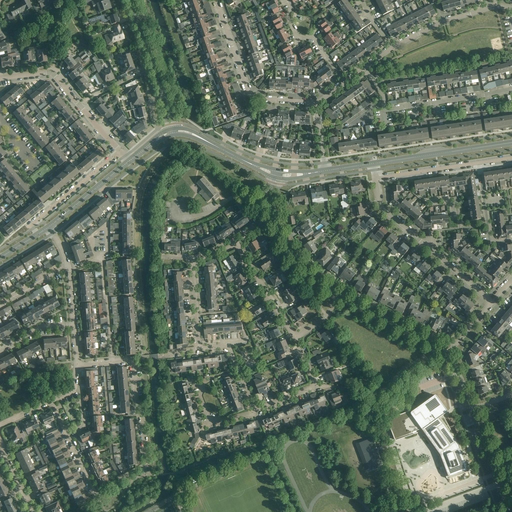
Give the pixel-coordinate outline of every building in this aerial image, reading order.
[(20,3),(15,6),(19,14),(21,18),(25,16),(23,12),(25,11),(24,11),(32,7),(27,0),(25,0),(20,3)] [(103,2),(102,0),(97,0),(91,2),(93,7),(97,6),(99,12),(111,9),(108,0),(103,2)] [(183,3),(185,9),(188,8),(198,5),(196,0),(192,0),(186,2),(183,3)] [(271,9),(278,5),(277,3),(278,3),(276,0),(274,0),(269,3),(267,1),(261,4),(262,7),(266,5),(267,8),(270,6),(271,9)] [(341,8),(348,3),(346,0),(341,0),(337,4),(339,7),(338,7),(340,9),(341,8)] [(386,0),(378,5),(380,10),(389,6),(386,0)] [(456,8),(453,0),(447,2),(450,11),(453,10),(452,9),(456,8)] [(447,11),(450,11),(447,2),(441,3),(444,11),(447,10),(447,11)] [(344,13),(352,7),(348,3),(341,8),(344,13)] [(391,4),(389,5),(389,6),(380,10),(383,15),(394,10),(391,4)] [(198,5),(188,8),(190,14),(200,10),(198,5)] [(271,14),(272,17),(275,15),(274,14),(282,10),(281,7),(279,8),(278,5),(271,9),(273,13),(271,14)] [(426,8),(431,18),(433,17),(432,15),(436,14),(431,5),(426,8)] [(19,14),(15,6),(9,9),(11,14),(8,15),(12,22),(16,20),(14,17),(19,14)] [(352,7),(344,13),(343,14),(346,19),(348,18),(355,12),(352,7)] [(431,18),(426,8),(420,11),(424,19),(428,18),(428,19),(431,18)] [(202,16),(200,10),(190,14),(192,19),(195,18),(202,16)] [(424,19),(420,11),(414,13),(419,24),(422,22),(421,21),(424,19)] [(238,23),(247,20),(246,17),(250,16),(249,12),(245,14),(245,15),(236,18),(238,23)] [(351,23),(359,17),(355,12),(348,18),(348,19),(351,23)] [(104,22),(108,21),(110,21),(111,24),(114,23),(118,22),(118,21),(119,21),(118,18),(117,18),(116,14),(112,16),(110,13),(102,15),(103,18),(100,20),(101,21),(102,22),(103,22),(104,22)] [(419,24),(414,13),(409,16),(413,25),(417,23),(417,25),(419,24)] [(206,18),(208,17),(207,14),(202,16),(195,18),(192,19),(194,24),(197,23),(205,21),(203,17),(205,16),(206,18)] [(103,18),(102,15),(87,20),(90,25),(97,23),(96,21),(100,20),(103,18)] [(273,22),(274,24),(282,20),(280,17),(279,18),(278,15),(276,17),(276,16),(276,17),(275,15),(272,17),(273,18),(270,20),(271,22),(273,22)] [(409,16),(403,19),(408,29),(411,28),(410,27),(413,25),(409,16)] [(362,22),(359,17),(351,23),(349,24),(353,29),(362,22)] [(320,30),(331,22),(329,19),(327,21),(325,19),(322,21),(321,20),(316,23),(319,27),(321,29),(320,30)] [(408,29),(403,19),(397,22),(402,31),(405,29),(406,30),(408,29)] [(249,25),(247,20),(238,23),(240,29),(249,25)] [(271,35),(274,33),(278,31),(277,30),(284,26),(282,24),(283,23),(282,20),(274,24),(276,28),(269,32),(271,35)] [(365,25),(362,22),(353,29),(354,31),(356,29),(358,32),(366,27),(371,23),(369,20),(365,23),(365,24),(365,25)] [(196,29),(199,28),(211,24),(210,22),(208,23),(208,24),(206,24),(205,21),(197,23),(194,24),(196,29)] [(331,22),(320,30),(322,33),(323,32),(325,34),(329,31),(331,30),(329,27),(333,25),(331,22)] [(402,31),(397,22),(392,25),(397,35),(399,34),(399,33),(402,31)] [(120,30),(119,24),(112,27),(114,32),(104,35),(107,45),(124,38),(121,29),(120,30)] [(196,29),(192,31),(193,33),(196,32),(197,35),(199,34),(208,31),(207,27),(209,27),(211,26),(211,24),(199,28),(196,29)] [(242,34),(251,31),(249,25),(240,29),(242,34)] [(397,35),(392,25),(386,28),(391,37),(394,35),(395,36),(397,35)] [(280,38),(288,34),(286,31),(285,32),(283,29),(278,32),(278,31),(274,33),(275,36),(278,34),(280,38)] [(244,39),(253,36),(257,35),(256,32),(254,33),(254,30),(251,31),(242,34),(244,39)] [(202,39),(212,35),(214,35),(214,34),(214,32),(211,33),(212,34),(209,34),(208,31),(199,34),(201,39),(202,38),(202,39)] [(324,38),(327,43),(337,36),(339,35),(337,32),(333,36),(331,33),(324,38)] [(342,37),(342,34),(341,33),(339,35),(337,36),(327,43),(329,46),(330,45),(331,46),(331,48),(333,48),(334,47),(336,45),(338,47),(341,45),(337,40),(342,37)] [(199,46),(200,45),(202,44),(210,42),(209,38),(211,37),(211,38),(212,39),(217,37),(216,34),(214,34),(214,35),(212,35),(202,39),(202,38),(201,39),(200,39),(197,41),(198,44),(196,45),(196,46),(199,46)] [(288,34),(280,38),(282,42),(279,43),(280,44),(278,45),(279,47),(283,45),(283,44),(289,40),(288,38),(289,37),(288,34)] [(377,34),(372,38),(379,47),(381,45),(380,44),(383,42),(377,34)] [(253,36),(244,39),(246,45),(255,42),(253,36)] [(379,47),(372,38),(367,41),(373,49),(376,47),(377,48),(379,47)] [(5,54),(7,54),(11,53),(8,40),(3,41),(4,43),(0,44),(0,52),(4,51),(5,54)] [(248,50),(256,47),(258,46),(257,41),(255,42),(246,45),(248,50)] [(373,49),(367,41),(362,45),(369,54),(371,53),(370,52),(373,49)] [(202,50),(204,49),(216,45),(215,43),(213,44),(213,45),(211,45),(210,42),(202,44),(200,45),(202,50)] [(282,49),(284,53),(291,50),(291,49),(292,49),(290,46),(289,47),(288,44),(284,46),(283,45),(279,47),(280,50),(282,49)] [(216,45),(204,49),(206,55),(213,52),(212,48),(214,48),(217,47),(216,45)] [(302,47),(308,57),(311,56),(313,54),(309,45),(306,47),(305,45),(302,47)] [(369,54),(362,45),(357,49),(363,57),(366,55),(367,56),(369,54)] [(256,47),(248,50),(250,55),(256,53),(258,52),(256,47)] [(304,60),(308,57),(302,47),(303,48),(300,50),(299,48),(297,49),(301,58),(302,57),(304,60)] [(34,50),(34,48),(27,49),(27,52),(23,53),(24,61),(31,60),(31,62),(35,61),(34,50)] [(47,61),(45,49),(37,50),(38,62),(47,61)] [(363,57),(357,49),(352,53),(359,62),(361,60),(360,59),(363,57)] [(291,50),(284,53),(287,58),(287,65),(295,66),(296,55),(293,54),(291,50)] [(78,62),(84,58),(87,56),(83,51),(78,55),(79,56),(76,59),(73,61),(69,56),(64,61),(68,66),(65,68),(68,71),(69,70),(78,62)] [(213,52),(206,55),(208,60),(214,58),(219,56),(225,54),(224,51),(217,53),(217,54),(217,55),(215,55),(213,52)] [(124,64),(132,61),(129,54),(124,56),(123,53),(125,53),(125,52),(116,55),(118,61),(122,59),(124,64)] [(250,55),(247,56),(245,57),(247,62),(249,62),(260,58),(258,52),(256,53),(250,55)] [(218,59),(228,56),(227,53),(225,54),(219,56),(214,58),(208,60),(204,61),(206,66),(209,65),(217,62),(216,60),(218,59)] [(359,62),(352,53),(347,56),(353,64),(356,62),(357,63),(359,62)] [(353,64),(347,56),(342,60),(348,69),(351,68),(350,67),(353,64)] [(12,66),(11,57),(1,58),(2,67),(12,66)] [(260,58),(249,62),(251,67),(259,64),(258,61),(261,60),(260,58)] [(348,69),(342,60),(337,64),(342,72),(346,70),(346,71),(348,69)] [(104,71),(99,61),(93,64),(99,74),(101,73),(106,83),(110,81),(109,80),(113,77),(109,69),(104,71)] [(132,61),(124,64),(125,68),(122,69),(124,73),(134,69),(132,61)] [(72,80),(76,78),(81,73),(78,69),(81,66),(78,62),(69,70),(71,73),(68,75),(72,80)] [(218,66),(217,62),(209,65),(206,66),(208,71),(211,70),(213,69),(223,66),(225,65),(226,65),(227,64),(226,62),(220,64),(220,65),(218,66)] [(251,67),(253,73),(261,69),(259,64),(251,67)] [(323,71),(329,79),(333,75),(334,73),(328,64),(326,66),(327,68),(323,71)] [(497,65),(499,74),(506,73),(504,65),(500,66),(500,64),(497,65)] [(213,69),(211,70),(210,70),(212,75),(215,74),(223,72),(221,68),(224,67),(224,68),(226,67),(226,65),(225,65),(223,66),(213,69)] [(493,76),(499,74),(497,65),(495,66),(495,67),(491,68),(493,76)] [(487,77),(493,76),(491,68),(488,69),(488,67),(485,68),(487,77)] [(487,77),(485,68),(482,69),(483,70),(479,71),(482,82),(488,80),(487,77)] [(263,75),(261,69),(253,73),(254,78),(259,76),(263,75)] [(324,82),(329,79),(323,71),(319,75),(324,82)] [(79,81),(75,84),(79,88),(80,87),(86,82),(90,79),(86,75),(86,76),(82,72),(81,73),(76,78),(79,81)] [(217,79),(229,75),(228,73),(226,74),(224,75),(223,72),(215,74),(212,75),(214,80),(217,79)] [(217,79),(214,80),(215,86),(219,84),(226,82),(225,78),(227,77),(227,78),(229,77),(229,75),(217,79)] [(319,75),(312,80),(314,87),(319,84),(319,86),(324,82),(319,75)] [(314,87),(312,80),(304,79),(303,90),(309,90),(309,87),(314,88),(314,87)] [(131,106),(132,110),(134,109),(136,109),(142,108),(141,103),(144,102),(143,98),(141,98),(137,85),(136,85),(135,80),(125,85),(126,88),(125,88),(127,94),(131,93),(132,98),(131,99),(133,106),(131,106)] [(275,89),(275,85),(275,80),(266,80),(262,84),(265,87),(269,87),(269,89),(270,89),(270,90),(271,90),(273,91),(274,90),(274,89),(275,89)] [(360,83),(365,90),(369,96),(371,94),(375,91),(367,80),(363,83),(363,82),(360,83)] [(51,91),(52,92),(54,90),(53,88),(53,89),(47,82),(45,84),(45,83),(44,84),(44,83),(42,85),(48,92),(51,91)] [(89,85),(86,82),(79,88),(82,92),(88,87),(89,89),(94,87),(90,83),(89,85)] [(357,84),(354,86),(360,94),(365,90),(360,83),(357,85),(357,84)] [(14,86),(12,88),(19,95),(21,94),(22,95),(24,93),(23,91),(23,92),(18,85),(15,87),(14,86)] [(41,87),(38,89),(45,97),(47,95),(46,94),(48,92),(42,85),(40,86),(41,87)] [(353,89),(350,91),(355,97),(360,94),(354,86),(352,87),(353,89)] [(220,89),(217,90),(219,96),(229,93),(227,87),(220,89)] [(11,90),(9,92),(15,100),(18,99),(17,97),(19,95),(12,88),(10,89),(11,90)] [(45,97),(38,89),(36,91),(35,91),(33,92),(40,100),(42,98),(43,99),(45,97)] [(350,101),(355,97),(350,91),(347,93),(346,92),(344,93),(350,101)] [(5,93),(4,95),(10,103),(12,101),(13,102),(15,100),(9,92),(6,94),(5,93)] [(40,100),(33,92),(31,94),(32,95),(29,97),(36,105),(38,103),(37,102),(40,100)] [(221,102),(231,99),(229,93),(219,96),(221,102)] [(350,101),(344,93),(342,95),(343,96),(340,98),(345,105),(350,101)] [(8,105),(10,103),(4,95),(2,97),(2,98),(0,99),(5,106),(6,108),(8,106),(8,105)] [(54,105),(56,107),(63,101),(61,99),(60,99),(58,97),(51,103),(52,105),(54,105)] [(96,109),(99,113),(104,109),(105,108),(103,105),(104,103),(100,98),(93,103),(97,108),(96,109)] [(345,105),(340,98),(337,100),(336,99),(334,101),(340,108),(345,105)] [(223,108),(233,104),(231,99),(221,102),(223,108)] [(56,110),(58,112),(66,106),(64,103),(65,102),(63,101),(56,107),(57,109),(56,110)] [(340,108),(334,101),(332,102),(332,104),(330,105),(335,112),(340,108)] [(233,104),(223,108),(220,109),(221,112),(224,110),(225,113),(235,110),(233,104)] [(335,112),(330,105),(327,107),(328,108),(325,111),(333,122),(339,118),(335,112)] [(66,106),(58,112),(60,114),(61,113),(63,116),(70,109),(69,107),(68,108),(66,106)] [(14,115),(16,118),(25,111),(23,109),(22,110),(19,107),(11,114),(13,116),(14,115)] [(99,113),(103,117),(105,115),(108,118),(115,112),(111,107),(107,110),(105,108),(104,109),(99,113)] [(136,126),(132,128),(133,128),(134,130),(134,131),(136,134),(137,134),(142,131),(147,128),(146,123),(148,122),(148,120),(146,113),(145,113),(144,107),(142,108),(136,109),(134,109),(136,119),(137,119),(137,122),(136,122),(134,122),(136,126)] [(64,119),(65,121),(73,114),(71,112),(72,111),(70,109),(63,116),(65,118),(64,119)] [(121,110),(109,120),(116,128),(117,128),(119,126),(127,119),(121,110)] [(237,115),(235,110),(225,113),(227,119),(226,119),(227,122),(244,117),(243,113),(237,115)] [(19,123),(27,116),(25,114),(26,113),(25,111),(16,118),(18,120),(17,121),(19,123)] [(275,124),(278,124),(278,121),(283,121),(284,111),(278,111),(278,117),(275,116),(275,124)] [(288,123),(291,124),(292,117),(289,117),(289,111),(284,111),(283,121),(283,124),(288,124),(288,123)] [(295,122),(300,122),(301,112),(295,112),(295,118),(292,117),(291,124),(295,124),(295,122)] [(311,125),(309,116),(306,116),(306,112),(301,112),(300,122),(300,124),(311,125)] [(270,118),(269,113),(263,114),(264,115),(261,116),(264,125),(267,124),(268,127),(273,125),(272,124),(275,124),(275,116),(270,118)] [(73,114),(65,121),(67,123),(68,122),(70,124),(78,118),(76,116),(75,117),(73,114)] [(27,116),(19,123),(21,125),(21,124),(24,126),(32,120),(30,118),(29,119),(27,116)] [(509,117),(496,118),(498,130),(503,129),(503,131),(506,131),(505,128),(510,128),(509,117)] [(496,118),(484,120),(485,131),(490,131),(491,133),(493,132),(493,130),(498,130),(496,118)] [(74,131),(81,125),(79,122),(80,121),(79,119),(71,126),(73,128),(72,129),(74,131)] [(25,130),(26,132),(34,125),(32,123),(33,122),(32,120),(24,126),(26,129),(25,130)] [(482,132),(481,121),(468,123),(470,134),(475,133),(475,135),(478,135),(477,133),(482,132)] [(231,137),(236,139),(240,129),(237,128),(237,126),(231,123),(229,124),(227,129),(233,131),(231,137)] [(456,125),(457,136),(462,135),(463,137),(465,137),(465,134),(470,134),(468,123),(456,125)] [(34,125),(26,132),(28,133),(29,133),(31,135),(39,129),(37,126),(36,127),(34,125)] [(81,125),(74,131),(75,133),(76,132),(78,135),(86,128),(84,126),(83,127),(81,125)] [(443,126),(445,137),(450,137),(450,139),(453,139),(452,136),(457,136),(456,125),(443,126)] [(133,128),(129,132),(126,129),(124,131),(119,126),(117,128),(122,133),(119,135),(124,140),(125,139),(129,143),(134,138),(133,137),(136,134),(134,131),(134,130),(133,128)] [(443,126),(431,128),(432,139),(437,139),(438,141),(440,140),(440,138),(445,137),(443,126)] [(86,128),(78,135),(80,137),(79,138),(81,140),(89,133),(87,131),(88,130),(86,128)] [(240,129),(236,139),(241,141),(243,136),(246,137),(248,131),(240,128),(240,129)] [(32,138),(34,141),(41,134),(39,132),(41,131),(39,129),(31,135),(33,138),(32,138)] [(428,129),(415,131),(417,142),(422,141),(422,143),(424,143),(424,141),(429,140),(428,129)] [(246,137),(249,138),(247,143),(252,145),(256,135),(256,134),(248,131),(246,137)] [(415,131),(403,133),(404,144),(409,143),(409,145),(412,145),(412,142),(417,142),(415,131)] [(89,133),(81,140),(82,142),(84,141),(86,143),(93,137),(92,135),(91,136),(89,133)] [(403,133),(390,134),(392,145),(397,145),(397,147),(400,147),(399,144),(404,144),(403,133)] [(41,134),(34,141),(35,142),(36,141),(38,144),(46,137),(45,135),(43,136),(41,134)] [(390,134),(377,136),(379,147),(384,147),(385,149),(387,148),(387,146),(392,145),(390,134)] [(259,141),(262,142),(264,136),(262,135),(261,135),(261,137),(256,135),(252,145),(258,147),(259,141)] [(264,136),(262,142),(265,143),(264,149),(269,150),(272,140),(267,139),(267,137),(264,136)] [(48,139),(46,137),(38,144),(40,146),(39,147),(41,149),(49,143),(47,140),(48,139)] [(340,152),(338,144),(337,137),(335,137),(330,138),(332,152),(336,151),(337,152),(340,152)] [(62,141),(57,145),(49,152),(51,155),(50,155),(52,157),(59,151),(60,150),(59,149),(65,144),(64,143),(66,141),(65,139),(62,141)] [(276,146),(279,146),(281,140),(277,139),(277,141),(272,140),(269,150),(275,151),(276,146)] [(281,140),(279,146),(282,147),(281,153),(287,153),(288,143),(283,142),(284,140),(281,140)] [(306,142),(300,141),(300,143),(299,143),(297,142),(296,149),(299,149),(299,155),(304,156),(305,145),(306,142)] [(47,150),(49,152),(57,145),(55,143),(54,144),(52,142),(44,148),(46,150),(47,150)] [(293,148),(296,149),(297,142),(294,142),(294,144),(288,143),(287,153),(292,154),(293,148)] [(305,145),(304,156),(310,156),(310,150),(315,151),(314,144),(311,144),(311,146),(305,145)] [(93,154),(99,161),(101,160),(100,159),(103,157),(96,149),(94,150),(95,152),(93,154)] [(59,151),(52,157),(53,159),(54,158),(56,161),(64,154),(63,152),(61,153),(59,151)] [(64,154),(56,161),(58,163),(57,164),(59,166),(67,160),(65,157),(66,156),(64,154)] [(97,163),(99,161),(93,154),(91,156),(90,155),(88,156),(94,164),(96,162),(97,163)] [(87,159),(84,161),(90,168),(92,167),(92,166),(94,164),(88,156),(86,158),(87,159)] [(81,162),(79,164),(85,171),(88,169),(88,170),(90,168),(84,161),(82,163),(81,162)] [(35,193),(34,194),(35,195),(36,195),(42,203),(47,200),(49,198),(79,173),(75,168),(72,164),(71,163),(69,165),(67,166),(65,168),(62,171),(60,172),(58,174),(54,177),(52,179),(50,180),(47,183),(45,185),(43,186),(38,190),(35,193)] [(7,164),(0,170),(1,173),(2,172),(5,174),(12,168),(10,166),(10,167),(7,164)] [(85,171),(79,164),(77,165),(78,166),(75,168),(79,173),(81,176),(84,174),(83,173),(85,171)] [(5,178),(7,180),(15,173),(13,170),(14,170),(12,168),(5,174),(6,177),(5,178)] [(508,181),(506,170),(502,171),(502,168),(499,168),(499,171),(496,172),(497,183),(500,183),(500,186),(505,185),(505,182),(508,181)] [(497,183),(496,172),(491,173),(490,170),(487,170),(488,173),(483,174),(485,185),(488,184),(489,187),(494,187),(493,184),(497,183)] [(15,173),(7,180),(9,181),(10,181),(12,183),(19,177),(18,175),(17,175),(15,173)] [(473,173),(465,174),(466,182),(475,181),(474,177),(476,177),(476,175),(474,175),(473,173)] [(441,175),(441,178),(437,179),(439,190),(442,189),(442,192),(447,192),(447,189),(450,188),(448,180),(448,177),(444,178),(444,175),(441,175)] [(429,177),(430,180),(426,180),(427,192),(431,191),(431,194),(436,193),(436,190),(439,190),(437,179),(433,179),(432,176),(429,177)] [(13,186),(14,188),(22,182),(20,179),(21,178),(19,177),(12,183),(14,185),(13,186)] [(220,196),(204,177),(197,183),(202,190),(199,192),(208,202),(213,198),(215,200),(220,196)] [(418,179),(418,181),(414,182),(416,193),(419,193),(420,196),(425,195),(424,192),(427,192),(426,180),(421,181),(421,178),(418,179)] [(361,186),(360,181),(350,182),(352,193),(365,191),(364,185),(361,186)] [(475,185),(475,181),(466,182),(467,185),(468,185),(468,189),(476,188),(475,186),(478,186),(477,184),(475,185)] [(17,189),(19,192),(27,185),(25,183),(24,184),(22,182),(14,188),(16,190),(17,189)] [(338,186),(338,184),(329,186),(330,194),(339,193),(339,194),(344,193),(342,185),(338,186)] [(27,185),(19,192),(21,194),(20,195),(22,197),(29,191),(27,188),(28,187),(27,185)] [(313,201),(320,200),(320,202),(324,201),(324,200),(327,199),(326,191),(322,191),(322,187),(318,188),(318,189),(311,190),(312,194),(312,198),(313,201)] [(476,188),(468,189),(470,197),(477,196),(476,192),(478,191),(478,190),(476,190),(476,188)] [(121,191),(121,189),(115,189),(111,192),(112,194),(109,198),(114,204),(119,203),(119,201),(121,201),(121,200),(121,191)] [(390,202),(398,198),(398,192),(390,193),(390,202)] [(306,198),(305,193),(298,194),(298,193),(292,194),(293,203),(303,201),(304,205),(303,205),(308,204),(307,198),(306,198)] [(348,203),(347,194),(343,195),(342,196),(343,202),(342,202),(341,202),(341,206),(342,206),(343,209),(346,209),(349,205),(348,203)] [(35,200),(33,202),(39,209),(42,207),(42,208),(44,207),(42,204),(42,203),(36,195),(35,195),(38,199),(36,201),(35,200)] [(464,207),(467,206),(468,209),(479,208),(479,204),(481,203),(481,200),(478,201),(477,196),(470,197),(466,198),(467,201),(464,202),(464,207)] [(114,204),(109,198),(106,200),(105,198),(100,202),(106,209),(106,208),(108,207),(109,208),(114,204)] [(398,208),(403,202),(398,198),(390,202),(398,208)] [(404,210),(412,200),(410,199),(408,202),(405,200),(403,202),(398,208),(399,210),(401,207),(404,210)] [(412,200),(404,210),(406,212),(406,213),(407,214),(413,207),(410,205),(413,202),(412,200)] [(39,209),(33,202),(31,203),(32,205),(29,206),(36,214),(37,212),(39,209)] [(96,205),(97,206),(101,212),(102,212),(104,210),(105,211),(107,210),(106,208),(106,209),(100,202),(96,205)] [(364,207),(364,203),(355,204),(356,207),(354,208),(355,216),(364,215),(363,208),(364,207)] [(26,207),(24,209),(30,217),(33,215),(34,216),(36,214),(29,206),(27,209),(26,207)] [(94,207),(92,209),(98,217),(103,213),(102,212),(101,212),(97,206),(95,208),(94,207)] [(413,207),(407,214),(409,216),(410,215),(413,217),(420,208),(419,207),(416,210),(413,207)] [(413,221),(415,223),(420,217),(422,214),(419,212),(422,209),(420,208),(413,217),(415,219),(413,221)] [(470,221),(481,219),(480,215),(483,214),(483,211),(480,212),(479,208),(468,209),(468,213),(465,213),(466,218),(471,217),(471,220),(470,221)] [(30,217),(24,209),(22,211),(23,212),(21,214),(27,221),(29,220),(28,219),(30,217)] [(98,217),(92,209),(89,211),(90,212),(88,214),(94,221),(98,217)] [(239,218),(244,225),(249,222),(247,219),(250,218),(246,213),(239,218)] [(17,215),(15,216),(22,224),(24,222),(25,223),(27,221),(21,214),(18,216),(17,215)] [(494,222),(496,221),(497,223),(504,222),(503,214),(496,215),(496,220),(494,220),(494,222)] [(90,223),(92,222),(90,219),(86,215),(84,217),(84,216),(81,218),(85,223),(87,226),(90,223)] [(22,224),(15,216),(13,218),(14,219),(12,221),(18,229),(20,227),(19,226),(22,224)] [(425,221),(420,217),(415,223),(422,229),(425,221)] [(78,222),(83,229),(87,226),(81,218),(79,220),(79,221),(78,222)] [(244,225),(239,218),(231,223),(235,228),(237,226),(239,229),(244,225)] [(364,219),(362,221),(359,226),(365,231),(368,227),(371,230),(377,223),(371,218),(365,225),(362,222),(365,219),(364,219)] [(359,226),(362,221),(359,219),(353,226),(357,228),(359,226)] [(422,229),(431,228),(431,220),(425,221),(422,229)] [(18,229),(12,221),(9,223),(8,222),(6,223),(13,231),(15,229),(16,230),(18,229)] [(81,231),(83,229),(78,222),(77,221),(72,225),(78,232),(80,230),(81,231)] [(309,224),(307,221),(296,229),(298,232),(301,230),(306,237),(313,232),(308,225),(309,224)] [(497,227),(498,232),(506,231),(505,227),(504,227),(504,222),(497,223),(497,225),(495,225),(495,227),(497,227)] [(10,233),(13,231),(6,223),(4,225),(5,226),(3,228),(6,232),(8,235),(9,236),(11,234),(10,233)] [(230,224),(222,228),(227,237),(232,233),(231,231),(233,229),(230,224)] [(72,225),(68,229),(74,235),(76,233),(77,234),(79,233),(78,232),(72,225)] [(379,225),(376,229),(370,235),(375,240),(376,240),(378,242),(380,240),(381,240),(383,238),(384,238),(386,235),(387,233),(379,225),(380,225),(379,225)] [(222,228),(215,233),(218,239),(220,237),(222,240),(227,237),(222,228)] [(74,235),(68,229),(66,231),(64,229),(63,230),(70,239),(72,237),(73,238),(75,236),(74,235)] [(323,233),(321,230),(313,236),(315,239),(323,233)] [(506,238),(506,231),(498,232),(498,234),(496,234),(496,236),(498,236),(498,239),(506,238)] [(218,239),(215,233),(207,236),(210,245),(216,243),(215,240),(218,239)] [(248,246),(253,253),(261,248),(259,244),(266,240),(261,233),(256,236),(259,239),(248,246)] [(393,251),(395,248),(400,242),(397,240),(398,239),(392,233),(386,240),(391,244),(388,247),(393,251)] [(210,245),(207,236),(199,239),(200,246),(203,244),(204,247),(210,245)] [(197,246),(200,246),(199,239),(190,241),(192,250),(198,249),(197,246)] [(457,246),(457,240),(449,241),(450,250),(457,246)] [(192,250),(190,241),(182,242),(182,252),(184,252),(192,250)] [(317,250),(311,241),(304,246),(310,255),(317,250)] [(47,243),(44,244),(50,253),(52,252),(53,252),(54,253),(56,251),(50,242),(47,244),(47,243)] [(165,251),(171,251),(171,242),(162,242),(162,248),(165,248),(165,251)] [(171,242),(171,251),(177,252),(177,249),(180,249),(180,242),(171,242)] [(400,242),(395,248),(393,251),(391,253),(394,255),(395,255),(397,253),(397,251),(398,250),(404,255),(409,248),(403,243),(402,245),(400,242)] [(81,243),(76,245),(71,247),(73,252),(81,249),(80,246),(81,246),(81,243)] [(40,247),(40,248),(46,257),(48,256),(47,256),(48,255),(50,253),(44,244),(40,247)] [(457,256),(462,250),(457,246),(450,250),(457,256)] [(461,255),(464,258),(471,249),(470,247),(467,250),(464,248),(462,250),(457,256),(459,258),(461,255)] [(46,257),(40,248),(36,251),(35,250),(40,259),(43,258),(44,258),(44,259),(46,257)] [(73,252),(75,257),(83,254),(82,251),(83,251),(82,248),(81,249),(73,252)] [(331,253),(326,248),(319,254),(319,255),(320,254),(321,257),(318,260),(322,264),(324,262),(325,264),(331,258),(329,255),(331,253)] [(465,261),(467,262),(473,255),(470,253),(473,250),(471,249),(464,258),(466,260),(465,261)] [(40,259),(35,250),(33,252),(33,253),(31,255),(36,264),(38,262),(38,261),(40,259)] [(85,260),(84,256),(92,253),(92,251),(84,254),(83,254),(75,257),(77,263),(85,260)] [(274,258),(271,252),(263,257),(265,260),(259,264),(263,270),(272,265),(269,261),(274,258)] [(411,253),(405,259),(409,263),(410,263),(412,261),(415,263),(414,265),(416,267),(418,264),(421,261),(419,259),(420,258),(415,253),(413,255),(411,253)] [(31,255),(26,257),(25,256),(30,265),(33,264),(34,264),(34,265),(36,264),(31,255)] [(238,263),(233,255),(226,260),(224,261),(226,265),(229,264),(232,269),(231,270),(233,273),(239,270),(236,266),(239,265),(238,263)] [(470,263),(472,265),(480,256),(478,255),(476,258),(473,255),(467,262),(469,264),(470,263)] [(30,265),(25,256),(23,258),(24,259),(21,261),(26,270),(28,268),(28,267),(30,265)] [(340,259),(336,256),(330,265),(327,269),(330,271),(332,269),(333,270),(336,273),(337,274),(342,269),(341,268),(344,264),(346,262),(341,258),(340,259)] [(473,270),(475,271),(479,266),(482,263),(479,260),(481,257),(480,256),(472,265),(475,267),(473,270)] [(14,265),(20,274),(22,273),(21,272),(22,271),(24,269),(21,265),(18,260),(18,261),(19,262),(14,265)] [(494,262),(497,264),(503,270),(506,267),(508,269),(509,267),(504,262),(501,260),(499,263),(496,260),(494,262)] [(416,267),(413,270),(418,274),(422,270),(425,274),(428,271),(431,267),(425,262),(421,267),(418,264),(416,267)] [(358,271),(349,264),(348,265),(345,270),(339,277),(342,280),(345,276),(346,277),(346,278),(350,281),(358,271)] [(495,267),(492,265),(491,266),(500,274),(502,272),(503,272),(504,270),(503,270),(497,264),(495,267)] [(20,274),(14,265),(9,268),(14,276),(16,274),(18,274),(18,275),(20,274)] [(485,271),(479,266),(475,271),(478,274),(477,276),(478,277),(480,275),(481,277),(485,271)] [(490,274),(492,276),(498,281),(500,278),(498,276),(500,274),(491,266),(489,268),(492,270),(490,274)] [(14,276),(9,268),(4,271),(10,280),(12,279),(12,278),(12,277),(14,276)] [(173,279),(181,278),(181,275),(182,275),(182,272),(181,269),(171,270),(171,275),(172,275),(173,279)] [(274,277),(270,279),(275,287),(277,285),(281,283),(283,282),(285,280),(282,275),(279,269),(276,271),(272,274),(274,277)] [(0,274),(4,282),(7,280),(8,280),(8,281),(10,280),(8,277),(4,271),(0,273),(0,274)] [(442,276),(436,271),(434,274),(431,272),(425,280),(427,282),(428,281),(431,284),(434,280),(437,282),(442,276)] [(489,274),(485,271),(481,277),(482,278),(481,279),(482,281),(484,279),(487,282),(492,276),(490,274),(489,274)] [(245,275),(244,272),(235,278),(233,275),(226,279),(228,284),(235,280),(239,287),(248,281),(245,275)] [(364,279),(358,276),(353,283),(354,283),(354,282),(357,283),(354,288),(361,292),(365,285),(362,283),(364,279)] [(498,281),(492,276),(487,282),(489,284),(488,285),(489,287),(491,285),(493,287),(498,281)] [(443,291),(446,294),(452,286),(448,282),(444,287),(442,286),(438,290),(442,293),(443,291)] [(42,287),(45,292),(46,294),(52,291),(51,290),(52,289),(49,283),(42,287)] [(375,285),(370,283),(364,291),(365,291),(366,290),(369,291),(368,293),(369,294),(368,296),(376,300),(380,292),(374,289),(375,285)] [(251,288),(249,285),(240,290),(244,295),(246,294),(251,301),(257,297),(255,293),(256,293),(252,287),(251,288)] [(452,286),(446,294),(449,296),(447,298),(450,301),(454,296),(453,295),(457,290),(452,286)] [(295,296),(291,289),(283,294),(287,299),(285,300),(288,305),(298,298),(296,295),(295,296)] [(386,306),(392,294),(383,289),(380,296),(383,297),(380,303),(386,306)] [(401,298),(392,294),(386,306),(393,309),(395,303),(398,305),(399,302),(401,298)] [(462,307),(468,300),(467,299),(468,299),(465,296),(464,296),(463,295),(460,299),(458,297),(459,296),(452,303),(460,310),(462,307)] [(49,299),(54,309),(57,307),(57,308),(60,307),(55,297),(52,299),(51,298),(49,299)] [(54,309),(49,299),(47,300),(47,301),(47,302),(44,303),(49,312),(52,311),(51,310),(54,309)] [(468,300),(462,307),(466,310),(464,313),(468,316),(474,309),(473,310),(471,309),(474,305),(468,300)] [(399,302),(398,305),(395,310),(402,314),(408,304),(404,302),(403,304),(399,302)] [(41,303),(39,304),(44,314),(47,312),(47,313),(49,312),(44,303),(42,304),(41,304),(41,303)] [(34,308),(39,318),(42,316),(41,315),(44,314),(39,304),(37,305),(37,306),(37,307),(35,308),(34,308)] [(265,310),(262,304),(256,308),(254,305),(248,309),(251,314),(255,312),(257,316),(265,310)] [(409,317),(415,320),(419,313),(416,311),(418,307),(412,304),(409,310),(412,312),(409,317)] [(307,313),(303,305),(295,310),(295,309),(290,311),(293,317),(295,316),(298,321),(304,318),(302,316),(307,313)] [(33,317),(34,319),(34,320),(39,318),(34,308),(32,310),(31,309),(29,310),(33,317)] [(26,317),(29,323),(32,322),(31,321),(34,319),(33,317),(29,310),(27,311),(27,313),(24,314),(26,317)] [(419,313),(415,320),(422,324),(425,318),(428,320),(431,314),(424,310),(422,314),(419,313)] [(502,312),(511,320),(511,313),(508,310),(506,313),(504,310),(502,312)] [(503,316),(501,319),(507,324),(509,325),(511,321),(511,320),(502,312),(501,314),(503,316)] [(26,317),(24,314),(22,315),(21,315),(21,314),(19,315),(24,325),(27,323),(27,324),(29,323),(26,317)] [(266,318),(264,315),(256,320),(260,326),(262,324),(265,327),(273,322),(269,316),(266,318)] [(439,323),(442,325),(445,320),(445,319),(440,316),(438,321),(433,318),(429,327),(435,330),(439,323)] [(15,333),(14,331),(20,329),(15,319),(12,321),(13,321),(12,322),(10,324),(15,333)] [(509,325),(507,324),(501,319),(499,321),(497,319),(495,320),(505,329),(508,332),(511,328),(509,325)] [(445,320),(442,325),(439,332),(441,329),(444,330),(442,333),(442,334),(450,338),(456,326),(448,322),(445,320)] [(494,327),(502,333),(505,329),(495,320),(494,322),(496,325),(494,327)] [(213,335),(211,323),(207,324),(206,322),(203,323),(205,339),(208,339),(208,335),(213,335)] [(4,325),(9,334),(12,333),(13,334),(15,333),(10,324),(8,325),(7,325),(6,324),(4,325)] [(0,329),(4,337),(9,334),(4,325),(2,326),(3,327),(2,328),(0,329)] [(502,333),(494,327),(492,329),(490,327),(486,331),(491,335),(493,333),(498,338),(502,333)] [(272,332),(270,328),(264,331),(265,334),(269,333),(272,339),(281,335),(278,329),(272,332)] [(325,332),(323,330),(317,334),(320,339),(322,337),(326,342),(333,338),(327,330),(325,332)] [(122,333),(123,344),(134,343),(134,340),(138,340),(137,334),(133,334),(133,332),(135,332),(135,331),(124,332),(124,333),(122,333)] [(340,343),(336,337),(332,340),(336,346),(340,343)] [(477,342),(481,345),(485,348),(488,346),(490,348),(494,343),(488,338),(485,340),(481,337),(477,342)] [(187,341),(186,338),(178,339),(178,342),(179,342),(180,344),(177,345),(177,349),(182,348),(182,345),(188,344),(188,341),(187,341)] [(278,350),(287,346),(285,340),(280,343),(278,339),(265,344),(267,348),(274,346),(274,348),(277,346),(278,350)] [(36,342),(31,345),(36,353),(38,352),(39,352),(39,353),(42,351),(36,342)] [(124,356),(135,355),(135,352),(139,351),(138,345),(134,346),(134,343),(123,344),(124,356)] [(487,350),(485,348),(481,345),(479,348),(475,344),(470,349),(475,354),(476,354),(477,355),(480,352),(483,355),(487,350)] [(36,353),(31,345),(26,347),(31,357),(33,356),(33,355),(33,354),(36,353)] [(287,346),(278,350),(280,353),(277,354),(280,360),(286,357),(284,354),(290,351),(287,346)] [(31,357),(26,347),(21,350),(26,358),(28,357),(29,357),(29,358),(31,357)] [(470,349),(466,355),(467,357),(466,358),(466,360),(465,360),(467,366),(468,366),(469,366),(470,369),(472,368),(479,365),(478,363),(476,363),(473,356),(475,356),(476,354),(475,354),(470,349)] [(23,360),(26,358),(21,350),(16,353),(21,362),(23,361),(23,360)] [(204,358),(205,364),(208,364),(208,368),(214,368),(213,359),(212,353),(209,354),(209,357),(204,358)] [(333,366),(327,353),(316,357),(322,371),(333,366)] [(6,356),(11,364),(13,363),(14,364),(17,363),(11,354),(6,356)] [(215,358),(213,359),(214,368),(219,367),(219,362),(227,361),(226,356),(225,354),(215,356),(215,358)] [(198,355),(195,356),(197,370),(203,369),(202,365),(205,364),(204,358),(199,358),(198,355)] [(11,364),(6,356),(1,359),(6,368),(8,367),(8,366),(11,364)] [(197,370),(195,356),(192,356),(193,359),(187,360),(188,367),(191,366),(192,371),(197,370)] [(176,373),(181,372),(179,358),(176,359),(176,362),(171,362),(171,364),(169,364),(170,368),(172,368),(172,369),(175,369),(176,373)] [(179,358),(181,372),(186,371),(186,367),(188,367),(187,360),(182,361),(182,358),(179,358)] [(290,358),(277,363),(279,368),(288,365),(289,367),(289,368),(289,369),(291,370),(298,367),(295,360),(291,361),(290,358)] [(483,366),(483,364),(479,365),(472,368),(474,372),(471,373),(473,378),(478,376),(480,376),(479,372),(482,371),(481,367),(483,366)] [(340,374),(338,370),(325,376),(326,379),(329,378),(332,384),(339,381),(337,375),(340,374)] [(511,375),(505,370),(500,376),(502,378),(500,380),(501,380),(501,381),(502,386),(506,384),(506,385),(507,384),(510,383),(509,381),(510,380),(508,378),(511,375)] [(221,383),(223,388),(236,383),(236,382),(232,384),(231,382),(233,381),(229,373),(222,376),(223,379),(224,379),(225,381),(221,383)] [(254,381),(257,388),(267,384),(265,380),(263,381),(260,373),(255,376),(256,380),(254,381)] [(280,386),(290,382),(289,381),(293,379),(294,384),(293,384),(293,385),(299,383),(299,384),(305,382),(302,377),(300,378),(298,374),(292,376),(291,374),(281,378),(277,379),(280,386)] [(486,376),(486,374),(480,376),(478,376),(479,379),(474,381),(476,387),(481,385),(487,383),(486,380),(487,380),(487,379),(486,378),(486,377),(485,377),(485,376),(486,376)] [(178,388),(179,394),(193,390),(188,391),(187,388),(189,388),(187,380),(179,381),(180,385),(181,385),(182,387),(178,388)] [(491,388),(489,382),(487,383),(481,385),(482,388),(477,390),(479,395),(488,392),(487,389),(491,388)] [(236,383),(223,388),(225,393),(229,391),(230,394),(237,391),(235,387),(238,385),(236,383)] [(265,398),(269,396),(266,389),(268,388),(267,384),(257,388),(259,393),(254,395),(256,399),(262,402),(264,401),(263,397),(265,397),(265,398)] [(193,390),(179,394),(181,399),(185,398),(185,401),(192,399),(191,394),(194,393),(193,390)] [(226,396),(230,403),(243,398),(242,395),(239,396),(237,391),(230,394),(226,396)] [(339,394),(338,392),(331,395),(330,392),(327,394),(333,407),(336,406),(335,403),(341,400),(343,404),(339,395),(340,395),(340,394),(339,394)] [(312,400),(309,401),(312,407),(314,406),(316,410),(321,408),(317,400),(315,393),(310,395),(312,400)] [(320,399),(317,400),(321,408),(326,406),(324,402),(327,401),(324,395),(319,397),(320,399)] [(387,420),(387,421),(394,439),(394,440),(395,440),(396,440),(397,440),(417,433),(417,431),(421,429),(425,434),(423,436),(439,456),(442,466),(444,471),(446,478),(447,478),(447,479),(448,479),(468,472),(468,470),(467,471),(467,470),(468,470),(468,469),(468,468),(465,462),(464,462),(463,459),(464,459),(459,446),(459,445),(458,444),(444,425),(444,424),(443,424),(442,424),(438,419),(446,413),(447,413),(447,412),(447,411),(447,410),(437,396),(436,396),(436,395),(435,395),(435,396),(434,396),(409,414),(408,414),(408,412),(389,419),(388,419),(388,420),(387,420)] [(244,401),(243,398),(230,403),(232,408),(236,407),(238,412),(244,410),(241,402),(244,401)] [(182,405),(183,410),(197,406),(197,403),(194,404),(192,399),(185,401),(186,404),(182,405)] [(309,408),(312,407),(309,401),(304,403),(303,400),(300,401),(305,414),(311,412),(309,408)] [(298,405),(293,407),(296,414),(299,413),(300,417),(305,414),(300,401),(297,403),(298,405)] [(197,406),(183,410),(185,415),(189,414),(190,417),(197,415),(195,410),(198,409),(197,406)] [(294,415),(296,414),(293,407),(289,409),(287,406),(285,408),(290,421),(295,419),(294,415)] [(290,421),(285,408),(282,409),(283,411),(278,413),(281,420),(283,419),(285,423),(290,421)] [(54,420),(50,412),(45,415),(44,414),(40,416),(44,424),(54,420)] [(278,421),(281,420),(278,413),(273,415),(272,413),(269,414),(275,427),(280,425),(278,421)] [(270,429),(275,427),(269,414),(271,419),(268,420),(268,418),(260,421),(262,427),(268,425),(270,429)] [(186,421),(188,426),(201,422),(201,419),(198,420),(197,415),(190,417),(190,419),(186,421)] [(28,421),(32,430),(35,429),(37,432),(39,430),(40,432),(44,430),(40,423),(37,424),(34,418),(28,421)] [(238,426),(240,432),(243,432),(244,436),(249,434),(247,426),(246,420),(243,421),(243,424),(238,426)] [(250,425),(247,426),(249,434),(254,433),(253,429),(256,428),(256,429),(260,427),(257,420),(249,423),(250,425)] [(32,430),(28,421),(23,424),(25,430),(22,431),(23,433),(25,437),(31,435),(29,432),(32,430)] [(202,422),(201,422),(188,426),(189,431),(193,430),(195,438),(193,439),(189,447),(193,449),(195,445),(201,434),(200,435),(198,433),(200,430),(199,426),(197,426),(197,424),(202,422)] [(237,433),(240,432),(238,426),(233,427),(232,424),(230,425),(233,438),(238,437),(237,433)] [(233,438),(230,425),(226,426),(227,428),(222,430),(224,436),(227,436),(228,440),(233,438)] [(26,440),(25,437),(23,433),(20,434),(16,427),(8,431),(12,437),(11,438),(12,441),(19,438),(21,442),(26,440)] [(99,427),(94,428),(94,430),(93,430),(89,432),(92,439),(94,438),(94,436),(99,434),(99,432),(100,431),(99,427)] [(46,435),(47,437),(59,431),(57,428),(45,433),(46,435)] [(213,429),(217,443),(222,441),(221,437),(224,436),(222,430),(217,431),(216,428),(213,429)] [(212,444),(217,443),(213,429),(215,434),(212,435),(211,433),(207,434),(205,437),(203,436),(203,435),(200,441),(202,442),(210,440),(212,444)] [(87,442),(92,439),(89,432),(89,430),(86,432),(85,431),(84,431),(83,431),(87,442)] [(47,442),(48,443),(55,440),(54,437),(60,434),(59,431),(47,437),(45,438),(46,439),(45,439),(46,442),(47,442)] [(87,442),(83,431),(82,432),(81,433),(81,434),(79,435),(79,436),(76,438),(80,446),(83,445),(83,444),(87,442)] [(372,438),(359,443),(369,469),(382,464),(372,438)] [(48,443),(50,448),(64,442),(63,439),(56,442),(55,440),(48,443)] [(50,454),(53,453),(60,450),(59,448),(65,445),(64,442),(50,448),(48,449),(50,454)] [(95,451),(93,452),(92,448),(85,452),(88,460),(96,456),(97,456),(95,451)] [(50,454),(53,460),(55,458),(69,452),(67,449),(61,452),(60,450),(53,453),(50,454)] [(17,459),(18,459),(27,455),(25,450),(15,454),(17,458),(17,459)] [(69,452),(55,458),(58,464),(65,460),(64,458),(70,455),(69,452)] [(19,463),(20,464),(29,460),(27,455),(18,459),(20,463),(19,463)] [(88,460),(90,463),(88,464),(89,465),(91,465),(98,461),(99,461),(97,456),(96,456),(88,460)] [(22,469),(31,465),(34,463),(31,459),(29,460),(20,464),(22,468),(21,468),(22,469)] [(65,460),(58,464),(60,469),(74,463),(72,460),(66,463),(65,460)] [(100,466),(98,461),(91,465),(89,465),(90,467),(91,470),(94,469),(100,466)] [(60,469),(62,474),(70,471),(69,469),(75,466),(74,463),(60,469)] [(34,470),(31,465),(22,469),(24,472),(24,473),(24,474),(34,470)] [(94,475),(102,471),(100,466),(94,469),(91,470),(94,475)] [(62,474),(65,479),(78,473),(77,470),(71,473),(70,471),(62,474)] [(102,471),(94,475),(96,480),(104,476),(106,475),(108,474),(106,470),(102,471)] [(27,478),(30,485),(38,481),(36,477),(40,476),(37,471),(32,473),(32,475),(27,478)] [(78,473),(65,479),(67,485),(75,481),(74,479),(80,476),(78,473)] [(106,475),(104,476),(96,480),(97,482),(98,481),(100,484),(109,480),(106,476),(106,475)] [(75,481),(67,485),(70,490),(83,483),(82,480),(76,483),(75,481)] [(40,484),(38,481),(30,485),(33,492),(39,489),(41,493),(46,490),(43,483),(40,484)] [(70,490),(72,495),(80,492),(78,489),(85,486),(83,483),(70,490)] [(7,488),(6,488),(0,491),(0,497),(9,493),(7,490),(7,489),(7,488)] [(72,495),(75,500),(88,494),(87,491),(81,494),(80,492),(72,495)] [(42,495),(38,497),(41,505),(45,503),(46,506),(50,504),(49,503),(53,501),(49,492),(48,493),(42,495)] [(90,497),(88,494),(75,500),(78,507),(85,504),(83,500),(90,497)] [(5,505),(7,508),(14,505),(11,498),(6,501),(5,498),(0,499),(0,507),(5,505)] [(61,509),(57,502),(42,509),(43,509),(48,507),(49,509),(48,509),(48,510),(47,511),(58,511),(58,510),(61,509)]
